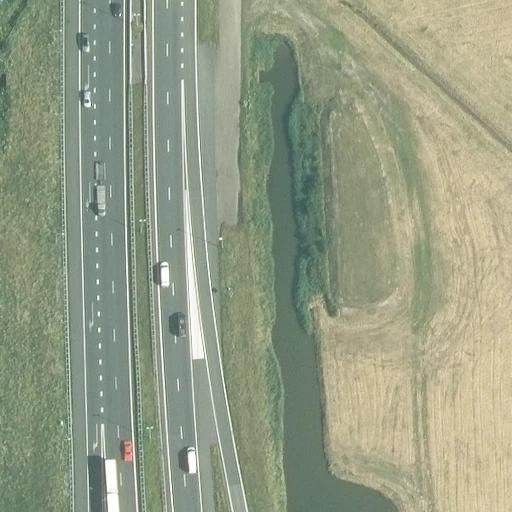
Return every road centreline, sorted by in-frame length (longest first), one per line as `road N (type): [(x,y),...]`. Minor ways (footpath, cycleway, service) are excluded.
road 1 (motorway): [(238,511),(208,309),(190,79),(171,0)]
road 2 (motorway): [(185,511),(168,204),(168,0)]
road 3 (motorway): [(108,0),(115,424)]
